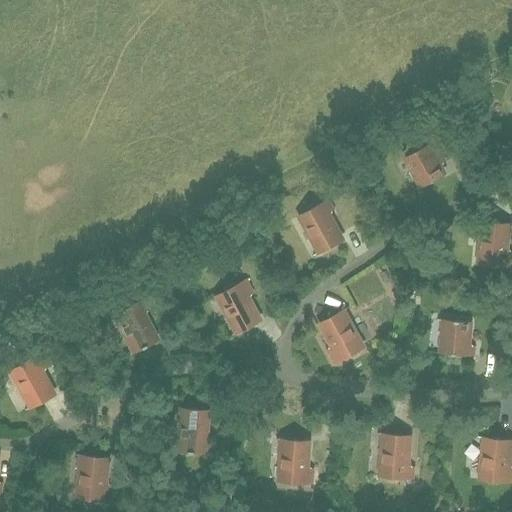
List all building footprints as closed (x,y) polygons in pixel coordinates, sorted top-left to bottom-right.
[(404,151),(407,157),(423,186),(443,174),(432,154),(440,149),(432,135),(421,142),(417,140),(407,145),(406,150),(404,151)] [(321,252),(341,241),(327,214),(335,210),(329,199),(318,206),(314,204),(305,209),(304,213),(301,215),(321,252)] [(511,254),(505,254),(507,223),(484,221),(482,249),(478,249),(477,259),(481,260),(481,263),(511,266),(511,254)] [(219,295),(239,332),(259,321),(245,294),(252,290),(247,279),(236,285),(232,284),(223,289),(222,293),(219,295)] [(117,313),(136,351),(157,341),(143,313),(151,309),(145,299),(134,305),(130,303),(121,308),(120,312),(117,313)] [(359,350),(362,348),(342,311),(322,322),(336,349),(328,353),(334,363),(345,357),(349,359),(358,354),(359,350)] [(469,322),(446,320),(443,352),(447,353),(449,356),(459,357),(462,354),(475,355),(476,346),(467,345),(469,322)] [(21,384),(33,407),(54,396),(39,368),(47,364),(41,354),(13,369),(14,371),(13,374),(18,383),(21,384)] [(207,410),(184,408),(180,451),(184,451),(187,454),(197,455),(200,452),(212,453),(213,442),(205,441),(207,410)] [(409,435),(386,434),(382,476),(386,476),(389,479),(399,480),(401,478),(414,479),(415,467),(406,466),(409,435)] [(509,440),(486,437),(482,480),(486,480),(488,483),(498,484),(501,482),(511,482),(511,470),(506,470),(509,440)] [(308,441),(284,439),(281,481),(285,482),(288,485),(298,485),(301,483),(313,484),(314,472),(305,471),(308,441)] [(107,458),(84,455),(80,498),(84,498),(86,501),(96,502),(99,499),(112,501),(113,489),(104,488),(107,458)]
